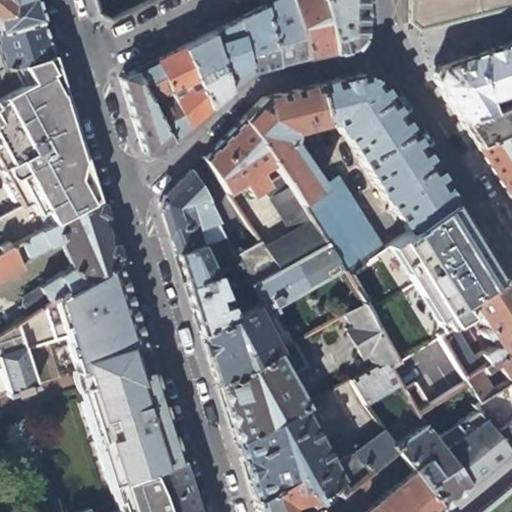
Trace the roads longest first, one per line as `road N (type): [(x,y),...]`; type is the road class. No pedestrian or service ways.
road 1 (residential): [(128,203),(226,511)]
road 2 (residential): [(383,55),(249,85),(128,203)]
road 3 (residential): [(383,55),(511,259)]
road 4 (residential): [(78,55),(128,203)]
road 5 (residential): [(197,0),(78,55)]
